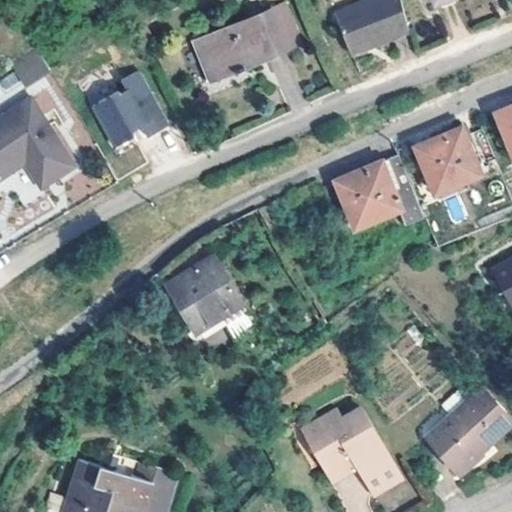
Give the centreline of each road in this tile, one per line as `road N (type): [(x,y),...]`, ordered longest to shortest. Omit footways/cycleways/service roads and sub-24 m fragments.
road 1 (residential): [(511,84),(220,217),(0,384)]
road 2 (residential): [(511,37),(138,194),(0,277)]
